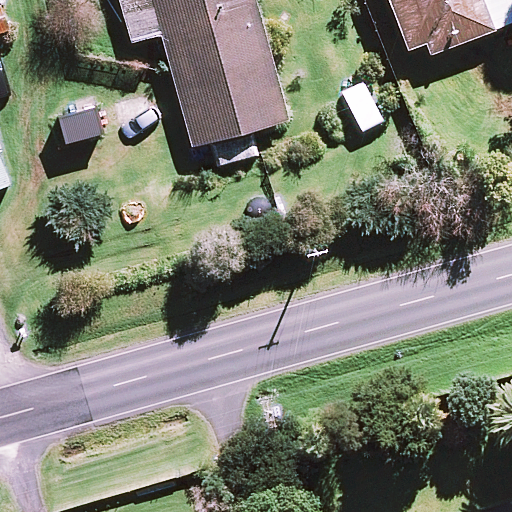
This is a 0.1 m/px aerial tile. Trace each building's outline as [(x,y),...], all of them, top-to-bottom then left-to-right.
[(0,0),(0,34),(10,31),(1,6),(8,3),(6,0),(0,0)] [(161,37),(150,0),(118,0),(132,45),(161,37)] [(288,124),(253,0),(150,0),(161,37),(193,150),(288,124)] [(481,0),(387,0),(409,54),(425,48),(429,59),(494,34),(481,0)] [(156,118),(150,97),(90,114),(97,136),(156,118)]
